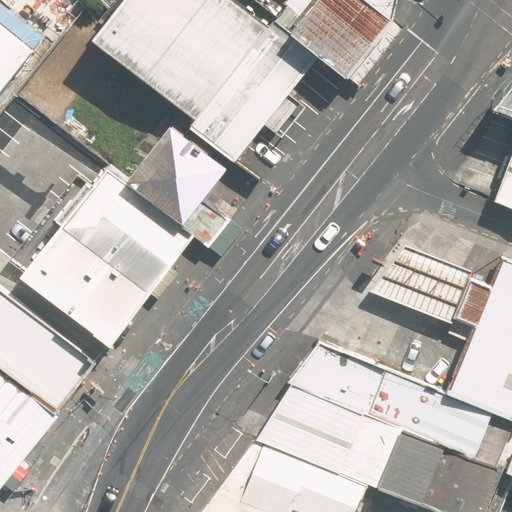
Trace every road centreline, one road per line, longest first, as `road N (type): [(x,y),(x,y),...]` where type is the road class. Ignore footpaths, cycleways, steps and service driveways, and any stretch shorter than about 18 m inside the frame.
road 1 (primary): [(360,165),(89,511)]
road 2 (primary): [(483,0),(442,69),(360,165)]
road 3 (unclassified): [(511,225),(360,165)]
